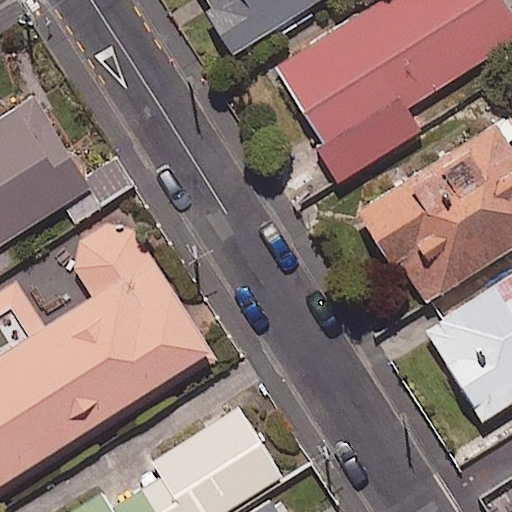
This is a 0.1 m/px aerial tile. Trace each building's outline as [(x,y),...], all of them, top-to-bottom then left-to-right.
[(306,0),(204,0),(234,46),(306,0)] [(371,0),(268,64),(337,176),(418,126),(404,103),(511,36),(511,14),(503,0),(371,0)] [(0,236),(87,183),(30,90),(0,108),(0,236)] [(511,148),(493,117),(355,202),(415,300),(511,240),(511,148)] [(0,430),(218,293),(149,184),(0,277),(0,430)] [(511,269),(423,324),(479,416),(511,395),(511,269)] [(214,511),(278,471),(235,404),(67,511),(214,511)] [(289,511),(276,492),(244,511),(289,511)] [(511,511),(511,495),(497,505),(501,511),(511,511)]
